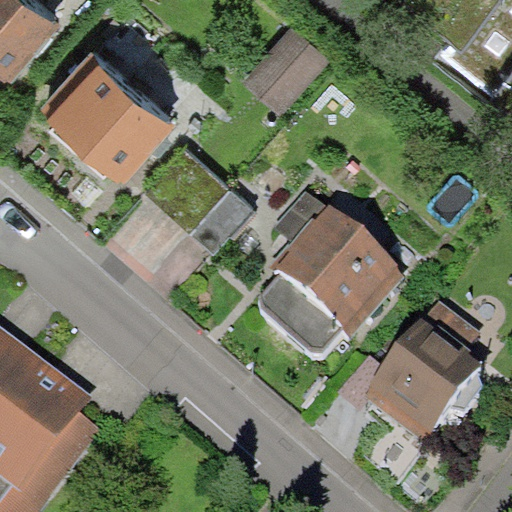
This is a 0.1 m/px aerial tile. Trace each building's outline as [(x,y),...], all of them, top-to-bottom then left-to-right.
[(20,0),(0,0),(0,78),(0,79),(48,25),(20,0)] [(437,40),(511,96),(511,0),(425,0),(452,20),(437,40)] [(294,20),(247,74),(282,104),(329,50),(294,20)] [(84,48),(34,103),(112,173),(162,118),(84,48)] [(186,139),(146,186),(217,247),(257,201),(186,139)] [(332,208),(278,269),(285,275),(258,305),(316,356),(345,323),(355,332),(406,274),(332,208)] [(427,320),(370,395),(432,442),(489,367),(427,320)] [(0,511),(36,511),(101,429),(84,416),(96,401),(69,380),(11,335),(0,326),(0,511)]
